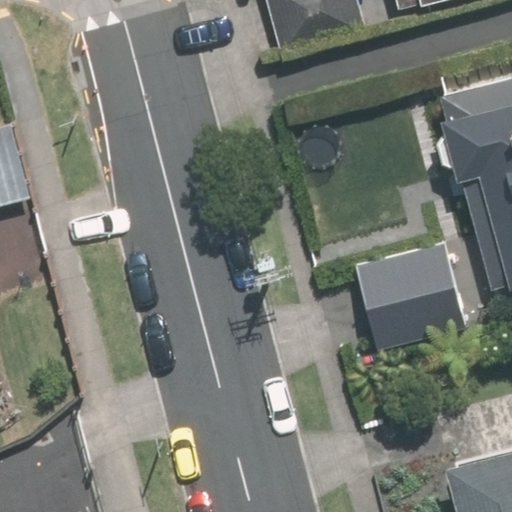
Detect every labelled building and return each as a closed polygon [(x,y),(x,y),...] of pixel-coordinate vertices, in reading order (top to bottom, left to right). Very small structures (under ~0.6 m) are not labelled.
[(370,24),(363,0),(269,0),(281,46),(370,24)] [(490,280),(511,274),(511,69),(444,86),(490,280)] [(0,201),(33,193),(16,122),(0,126),(0,201)] [(438,239),(358,263),(383,348),(463,325),(438,239)] [(511,511),(511,441),(453,456),(466,511),(511,511)]
